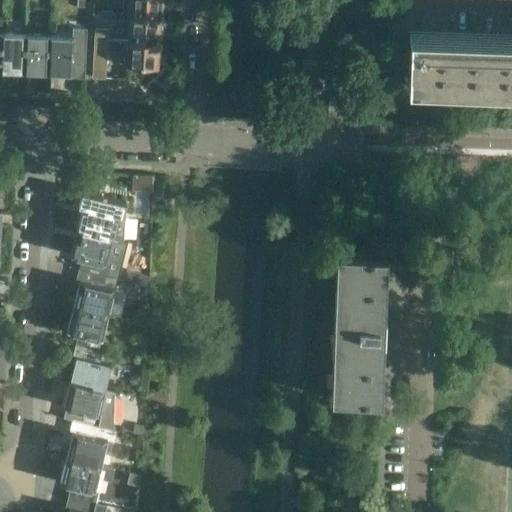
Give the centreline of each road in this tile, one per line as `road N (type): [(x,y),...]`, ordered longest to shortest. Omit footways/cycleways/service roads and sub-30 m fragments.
road 1 (residential): [(24,468),(40,137)]
road 2 (residential): [(417,511),(420,276)]
road 3 (tertiary): [(511,150),(318,145)]
road 4 (tertiary): [(195,141),(40,137)]
road 5 (residential): [(318,145),(324,68),(341,0)]
road 6 (residential): [(195,141),(205,0)]
road 7 (tertiary): [(318,145),(195,141)]
